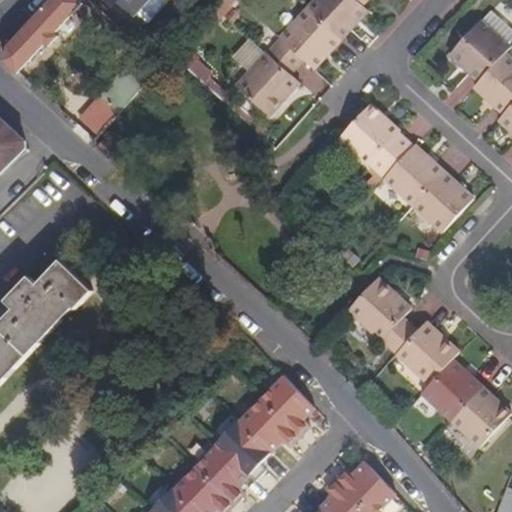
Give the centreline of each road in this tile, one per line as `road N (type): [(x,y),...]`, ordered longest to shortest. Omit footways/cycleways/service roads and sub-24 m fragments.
road 1 (residential): [(63,141),(282,339),(354,421)]
road 2 (residential): [(439,0),(380,72),(511,182)]
road 3 (residential): [(511,202),(451,270),(455,297),(511,343)]
road 4 (residential): [(265,511),(354,421)]
road 5 (residential): [(354,421),(434,511)]
